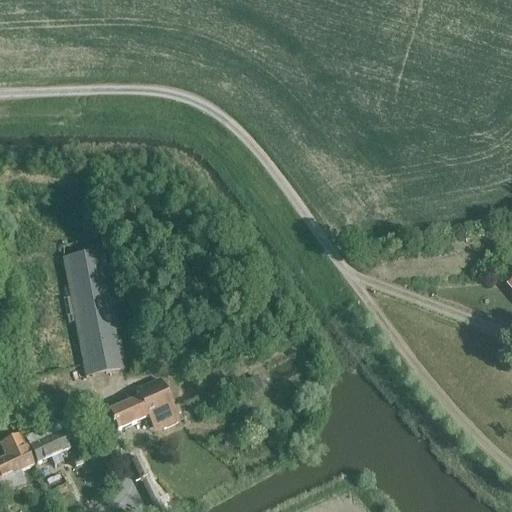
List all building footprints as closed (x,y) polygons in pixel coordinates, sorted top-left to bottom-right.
[(51,246),(49,237),(11,245),(13,254),(51,246)] [(103,253),(62,261),(85,380),(126,372),(103,253)] [(257,391),(267,385),(259,373),(249,379),(257,391)] [(140,403),(109,416),(117,435),(157,418),(163,433),(179,426),(160,384),(136,395),(140,403)] [(66,429),(78,455),(92,449),(80,423),(66,429)] [(26,441),(37,466),(69,452),(58,426),(26,441)] [(20,437),(0,446),(6,459),(0,462),(0,497),(26,486),(20,474),(34,468),(20,437)]
